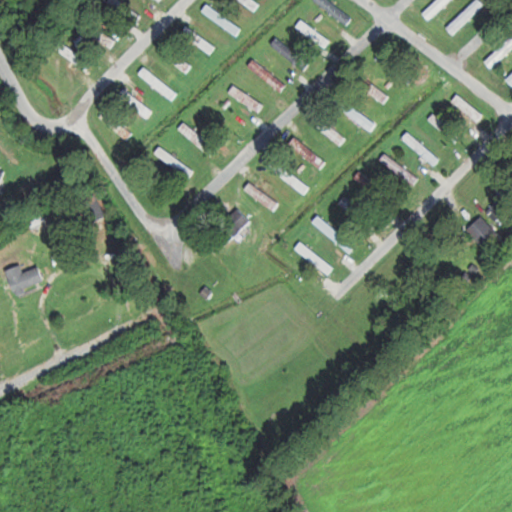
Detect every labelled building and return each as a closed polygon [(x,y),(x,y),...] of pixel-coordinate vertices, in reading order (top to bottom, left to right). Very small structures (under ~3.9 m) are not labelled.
[(141,14),(120,0),(111,0),(110,3),(136,21),(141,14)] [(243,0),(257,11),(263,5),(256,0),(243,0)] [(433,19),(451,0),(439,0),(426,13),(433,19)] [(455,34),(487,5),(482,0),(479,0),(449,27),(455,34)] [(245,29),(210,4),(205,11),(240,36),(245,29)] [(300,25),(328,48),(333,41),(305,19),(300,25)] [(119,40),(93,22),(88,30),(114,48),(119,40)] [(219,47),(189,26),(184,33),(214,54),(219,47)] [(511,51),(511,38),(488,62),(495,68),(511,51)] [(60,49),(90,70),(95,63),(65,41),(60,49)] [(195,67),(170,46),(164,53),(190,73),(195,67)] [(285,91),(290,83),(256,59),(251,67),(285,91)] [(181,93),(148,66),(142,73),(175,100),(181,93)] [(387,103),(391,96),(366,77),(361,83),(387,103)] [(232,94),(263,111),(267,104),(236,86),(232,94)] [(486,115),(461,94),(455,100),(481,121),(486,115)] [(379,123),(348,100),(343,107),(374,130),(379,123)] [(135,135),(111,109),(104,115),(128,142),(135,135)] [(349,138),(321,115),(315,122),(343,144),(349,138)] [(181,130),(215,155),(220,148),(187,123),(181,130)] [(437,165),(443,159),(412,131),(406,137),(437,165)] [(328,164),(300,135),(294,141),(322,170),(328,164)] [(198,170),(163,146),(158,153),(193,177),(198,170)] [(423,177),(388,153),(383,160),(418,184),(423,177)] [(0,188),(8,169),(0,165),(0,188)] [(109,215),(97,193),(84,200),(96,222),(109,215)] [(229,245),(253,221),(240,209),(217,232),(229,245)] [(358,245),(322,215),(316,222),(353,252),(358,245)] [(470,230),(487,247),(501,233),(484,216),(470,230)] [(333,272),(337,265),(303,243),(298,250),(333,272)] [(48,282),(42,266),(26,273),(23,264),(9,270),(18,294),(48,282)]
